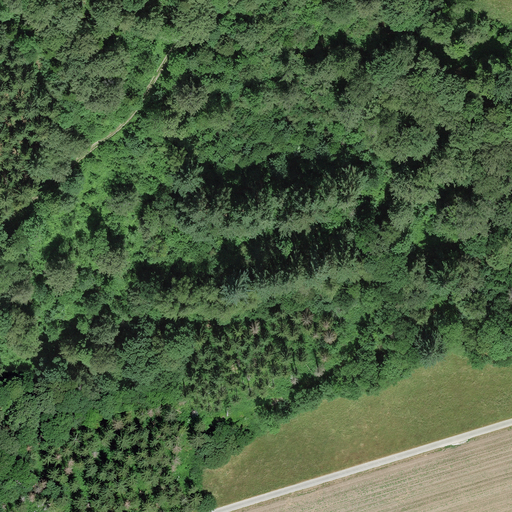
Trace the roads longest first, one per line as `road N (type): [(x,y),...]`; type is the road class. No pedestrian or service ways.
road 1 (track): [(0,227),(124,126),(208,0)]
road 2 (track): [(217,511),(511,423)]
